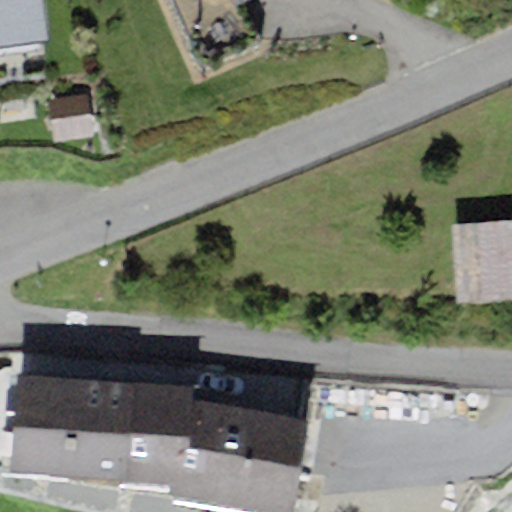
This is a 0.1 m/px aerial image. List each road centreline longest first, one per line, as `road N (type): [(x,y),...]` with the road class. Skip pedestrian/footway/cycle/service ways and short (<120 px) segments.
road 1 (residential): [(511,48),(0,276)]
road 2 (unclassified): [(511,365),(0,318)]
